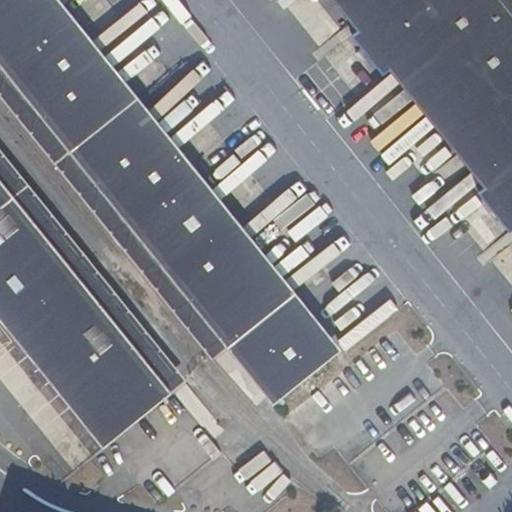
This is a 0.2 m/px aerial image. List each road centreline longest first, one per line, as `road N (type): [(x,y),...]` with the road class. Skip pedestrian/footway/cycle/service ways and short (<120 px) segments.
road 1 (unknown): [(98,508),(206,430)]
road 2 (unclassified): [(119,511),(55,495),(21,472),(1,473)]
